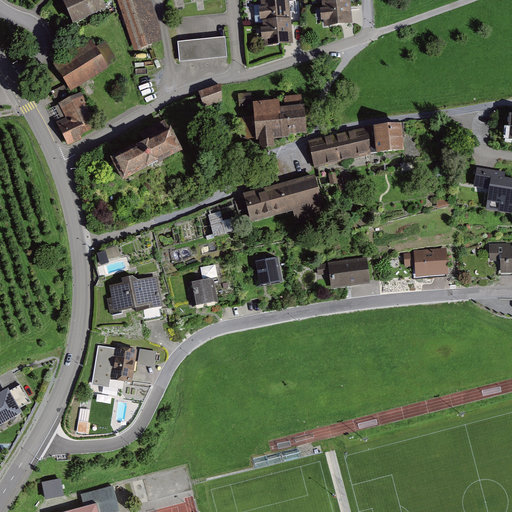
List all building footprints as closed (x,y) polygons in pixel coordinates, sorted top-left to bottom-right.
[(106,0),(66,0),(77,21),(109,6),(106,0)] [(147,0),(120,0),(135,47),(160,38),(147,0)] [(289,0),(270,0),(265,0),(268,44),(282,43),(292,42),(289,0)] [(349,0),(325,0),(326,25),(351,24),(349,0)] [(201,39),(178,41),(180,61),(226,57),(224,37),(201,39)] [(94,44),(58,67),(74,92),(110,69),(94,44)] [(205,107),(224,101),(218,85),(200,92),(205,107)] [(82,139),(81,136),(100,126),(83,92),(59,103),(67,118),(57,123),(69,146),(82,139)] [(274,139),(306,135),(300,94),(283,97),(285,111),(279,111),(277,103),(251,107),(256,142),(259,141),(260,151),(275,149),(274,139)] [(371,126),(310,141),(317,169),(378,154),(371,126)] [(375,128),(378,155),(407,153),(404,126),(375,128)] [(174,129),(116,158),(127,180),(185,151),(174,129)] [(476,187),(491,190),(488,209),(511,213),(511,175),(508,175),(509,171),(480,167),(476,187)] [(297,225),(327,217),(316,175),(243,195),(252,225),(294,214),(297,225)] [(210,214),(213,234),(236,231),(234,217),(224,219),(223,212),(210,214)] [(492,261),(501,261),(501,273),(511,273),(511,242),(492,242),(492,261)] [(119,244),(98,249),(101,261),(122,255),(119,244)] [(450,278),(449,248),(408,249),(408,265),(417,265),(418,279),(450,278)] [(277,260),(254,265),(258,286),(282,282),(277,260)] [(331,286),(369,283),(367,260),(320,263),(321,275),(330,275),(331,286)] [(123,285),(110,287),(113,300),(109,301),(111,315),(136,310),(137,313),(145,312),(146,320),(162,317),(160,309),(163,308),(157,279),(137,282),(132,279),(123,281),(123,285)] [(213,281),(190,286),(193,307),(217,303),(213,281)] [(99,347),(92,386),(109,389),(111,380),(132,384),(138,351),(117,347),(116,351),(99,347)] [(8,392),(0,396),(0,426),(21,415),(18,410),(30,403),(21,386),(9,393),(8,392)] [(52,486),(34,490),(38,508),(56,504),(52,486)] [(75,511),(110,511),(105,493),(73,501),(75,511)]
